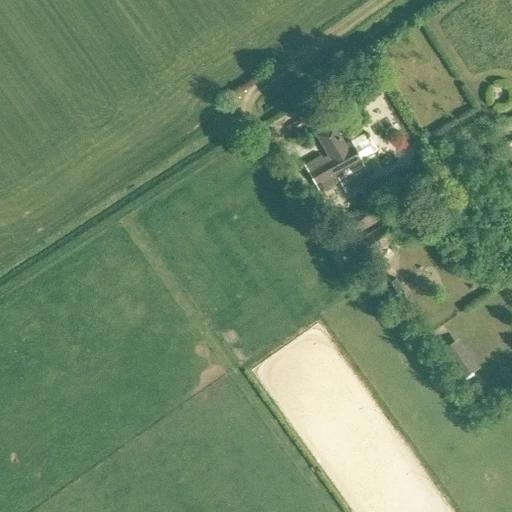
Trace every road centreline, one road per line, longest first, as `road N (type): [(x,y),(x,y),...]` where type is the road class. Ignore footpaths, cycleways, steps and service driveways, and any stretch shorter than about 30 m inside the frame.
road 1 (track): [(336,511),(130,226)]
road 2 (track): [(378,0),(258,85),(242,104),(250,127)]
